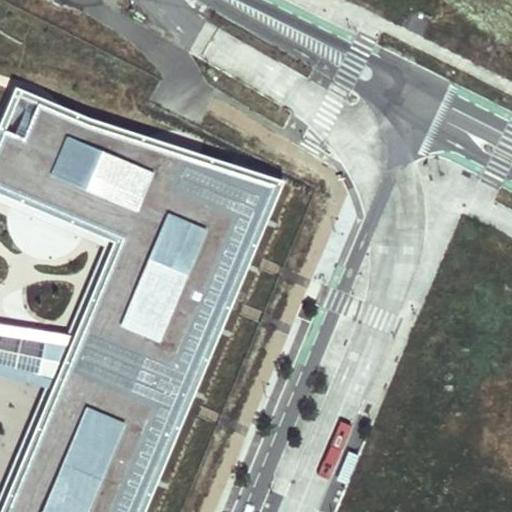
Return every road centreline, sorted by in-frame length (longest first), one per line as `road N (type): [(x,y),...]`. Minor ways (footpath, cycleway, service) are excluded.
road 1 (tertiary): [(413,124),(246,511)]
road 2 (tertiary): [(212,0),(413,124)]
road 3 (tertiary): [(431,89),(240,0)]
